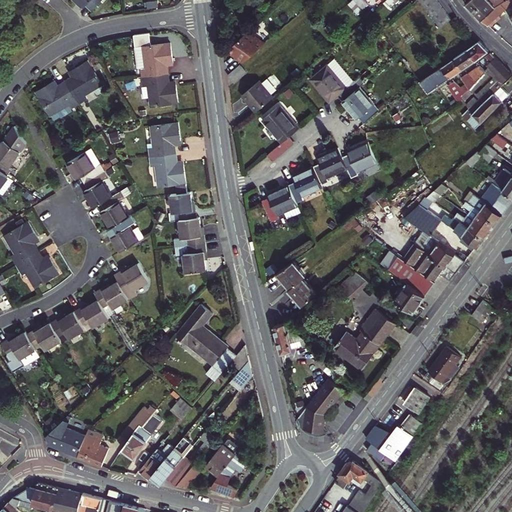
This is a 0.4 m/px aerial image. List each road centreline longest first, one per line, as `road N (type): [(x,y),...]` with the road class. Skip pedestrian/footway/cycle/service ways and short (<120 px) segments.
road 1 (tertiary): [(316,467),(350,441),(511,223)]
road 2 (tertiary): [(290,462),(227,187)]
road 3 (residential): [(203,13),(84,35),(30,67),(0,103)]
road 4 (residential): [(39,467),(223,511)]
road 5 (residential): [(0,323),(65,292),(88,270),(92,234),(63,213)]
road 6 (tertiary): [(227,187),(203,13)]
road 7 (residential): [(227,187),(259,178),(332,115)]
